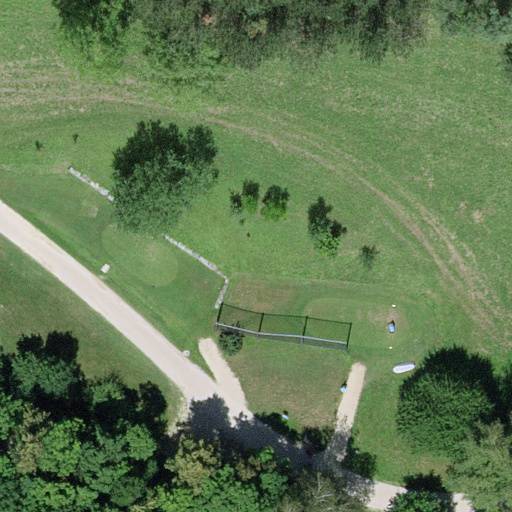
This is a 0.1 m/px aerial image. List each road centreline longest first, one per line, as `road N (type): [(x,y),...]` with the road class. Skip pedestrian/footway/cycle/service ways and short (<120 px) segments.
road 1 (track): [(511,505),(396,498),(296,469),(0,215)]
road 2 (track): [(265,450),(132,459),(0,448)]
